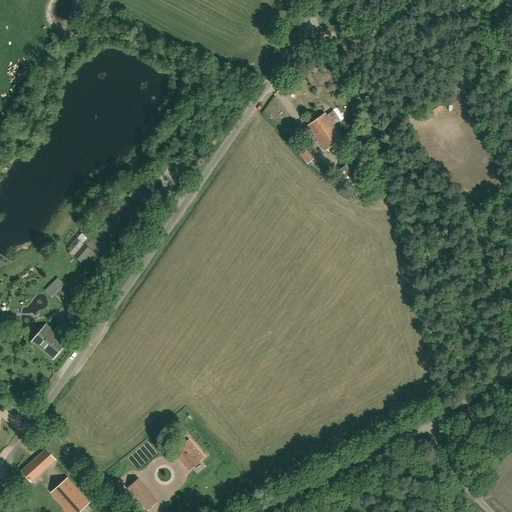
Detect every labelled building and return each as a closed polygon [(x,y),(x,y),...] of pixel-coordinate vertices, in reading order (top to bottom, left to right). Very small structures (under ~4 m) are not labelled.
[(308,126),(326,150),(342,138),(325,114),(308,126)] [(306,164),(317,156),(310,147),(299,154),(306,164)] [(339,170),(353,190),(368,179),(353,159),(339,170)] [(69,252),(81,262),(90,251),(78,241),(69,252)] [(52,296),(66,284),(60,276),(45,289),(52,296)] [(81,296),(77,300),(85,307),(89,303),(81,296)] [(53,359),(67,342),(46,325),(32,341),(53,359)] [(204,457),(189,439),(173,453),(188,470),(204,457)] [(46,450),(40,456),(48,465),(55,459),(46,450)] [(34,461),(22,472),(23,473),(30,481),(43,470),(34,461)] [(214,478),(222,473),(218,467),(211,472),(214,478)] [(65,481),(54,491),(72,511),(83,500),(65,481)] [(137,499),(146,491),(136,481),(128,488),(137,499)] [(212,481),(204,486),(209,492),(216,487),(212,481)]
